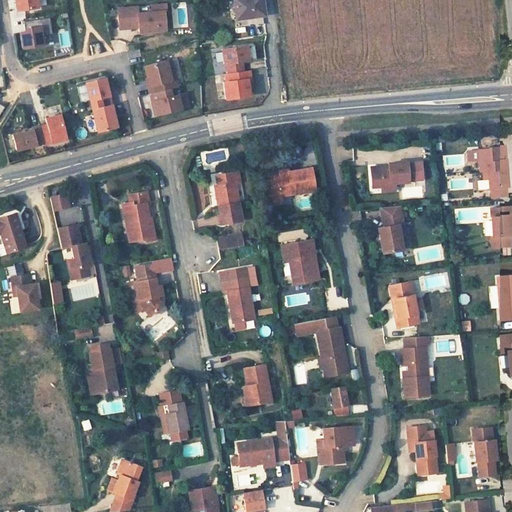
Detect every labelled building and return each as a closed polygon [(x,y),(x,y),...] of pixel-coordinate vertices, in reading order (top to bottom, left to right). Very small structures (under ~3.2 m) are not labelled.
[(14,0),(16,9),(37,6),(36,0),(14,0)] [(261,0),(233,0),(236,19),(264,15),(261,0)] [(136,6),(116,8),(119,29),(133,27),(133,24),(138,24),(138,32),(157,30),(156,22),(164,21),(163,10),(165,10),(165,3),(150,5),(151,11),(137,13),(136,6)] [(176,18),(183,17),(184,26),(188,26),(186,7),(176,8),(176,18)] [(49,16),(26,20),(27,27),(25,30),(20,31),(22,47),(42,44),(41,34),(52,32),(49,16)] [(156,22),(157,30),(165,29),(164,21),(156,22)] [(69,31),(60,32),(61,46),(70,46),(69,31)] [(116,50),(126,50),(126,41),(116,41),(116,50)] [(243,59),(257,57),(254,42),(222,47),(225,62),(228,61),(229,71),(244,69),(243,59)] [(169,58),(143,65),(147,77),(148,77),(150,84),(149,85),(151,93),(169,88),(172,87),(168,73),(173,71),(169,58)] [(249,85),(248,77),(252,77),(251,68),(244,69),(229,71),(226,72),(227,80),(224,80),(227,97),(251,93),(249,85)] [(168,73),(172,87),(177,86),(173,71),(168,73)] [(105,77),(86,82),(93,108),(112,104),(110,94),(108,94),(106,88),(108,88),(105,77)] [(169,88),(151,93),(153,101),(155,100),(159,113),(181,107),(178,94),(171,95),(169,88)] [(112,104),(93,108),(98,130),(118,125),(116,118),(114,118),(113,115),(115,114),(112,104)] [(60,114),(45,118),(47,124),(40,126),(44,143),(44,144),(66,138),(60,114)] [(40,126),(32,128),(32,129),(12,135),(17,150),(44,143),(40,126)] [(488,151),(476,152),(478,174),(482,173),(487,173),(487,182),(488,192),(490,191),(506,190),(507,190),(504,149),(488,150),(488,151)] [(382,169),(370,169),(371,190),(381,189),(390,188),(390,186),(394,186),(407,185),(406,165),(388,166),(388,168),(388,171),(383,172),(382,169)] [(280,174),(266,177),(269,195),(280,193),(281,196),(315,190),(311,167),(288,172),(288,173),(280,174)] [(218,184),(222,205),(218,206),(221,223),(241,220),(234,181),(232,171),(213,174),(215,185),(218,184)] [(390,188),(381,189),(381,194),(394,193),(394,186),(390,186),(390,188)] [(506,190),(490,191),(491,201),(506,200),(506,190)] [(280,193),(269,195),(270,201),(282,200),(281,196),(280,193)] [(68,195),(60,197),(63,211),(71,209),(68,195)] [(151,222),(148,207),(151,206),(149,195),(130,198),(132,206),(124,207),(129,235),(135,234),(137,243),(144,242),(147,244),(156,243),(153,227),(150,227),(150,222),(151,222)] [(60,197),(52,199),(55,212),(63,211),(60,197)] [(399,208),(379,210),(381,219),(400,216),(399,208)] [(511,214),(511,209),(490,211),(492,240),(490,240),(491,251),(510,249),(509,239),(511,239),(510,227),(509,219),(511,218),(511,214)] [(18,215),(0,220),(0,236),(3,236),(9,255),(28,249),(18,215)] [(400,216),(381,219),(383,229),(377,230),(382,256),(402,252),(399,236),(397,227),(402,226),(400,216)] [(70,250),(72,261),(68,262),(70,271),(72,271),(75,280),(90,277),(88,267),(86,259),(90,259),(86,243),(82,244),(78,226),(59,230),(64,251),(70,250)] [(242,235),(216,240),(218,249),(244,245),(242,235)] [(311,239),(282,244),(285,260),(291,259),(296,282),(318,278),(311,239)] [(68,276),(69,281),(75,280),(72,271),(70,271),(68,262),(65,263),(68,276)] [(131,274),(129,264),(123,266),(125,275),(131,274)] [(221,271),(222,281),(224,292),(227,291),(233,321),(254,318),(249,287),(248,287),(246,277),(245,267),(221,271)] [(136,282),(128,283),(131,302),(134,302),(143,301),(143,306),(146,311),(149,317),(166,309),(161,298),(165,297),(163,287),(159,287),(157,272),(138,275),(139,281),(136,282)] [(33,285),(32,276),(13,279),(14,288),(19,287),(20,295),(22,311),(39,309),(37,285),(33,285)] [(511,277),(496,279),(500,323),(511,321),(511,277)] [(52,281),(54,303),(63,302),(62,280),(52,281)] [(410,284),(388,288),(396,330),(418,326),(415,312),(413,302),(410,284)] [(143,301),(134,302),(135,310),(137,315),(146,311),(143,306),(143,301)] [(335,316),(325,318),(326,328),(337,326),(335,316)] [(317,329),(319,342),(325,341),(323,328),(326,328),(325,318),(294,323),(296,334),(317,329)] [(471,330),(471,320),(461,320),(462,330),(471,330)] [(348,372),(339,326),(337,326),(326,328),(323,328),(325,341),(319,342),(322,358),(324,357),(325,365),(324,369),(325,377),(348,372)] [(87,327),(72,329),(74,337),(89,334),(87,327)] [(511,336),(499,338),(500,355),(507,354),(509,380),(511,379),(511,336)] [(418,339),(405,340),(405,350),(427,349),(426,346),(419,347),(418,339)] [(115,362),(111,342),(90,347),(93,365),(95,364),(97,374),(99,374),(101,385),(119,381),(117,370),(114,371),(113,362),(115,362)] [(427,349),(405,350),(406,358),(403,359),(404,367),(409,367),(409,373),(407,373),(407,380),(405,380),(406,399),(431,397),(429,378),(427,378),(426,370),(428,369),(427,349)] [(263,364),(244,368),(247,386),(251,385),(254,403),(270,400),(263,364)] [(247,386),(243,386),(247,405),(254,403),(251,385),(247,386)] [(345,404),(342,386),(330,388),(333,407),(345,404)] [(165,414),(168,430),(171,429),(186,426),(187,426),(183,402),(159,406),(160,415),(165,414)] [(345,404),(333,407),(334,416),(347,415),(345,404)] [(301,408),(292,409),(294,418),(303,416),(301,408)] [(84,431),(92,428),(89,418),(81,421),(84,431)] [(284,421),(275,422),(276,437),(286,436),(285,427),(284,421)] [(186,426),(171,429),(173,438),(187,435),(186,426)] [(340,426),(322,428),(324,440),(326,463),(344,462),(340,426)] [(423,427),(405,429),(407,445),(413,445),(414,452),(415,463),(420,463),(422,476),(436,474),(431,433),(424,434),(423,427)] [(490,429),(471,431),(475,463),(477,463),(479,478),(495,476),(493,461),(495,461),(494,446),(493,441),(491,441),(490,429)] [(289,458),(286,436),(276,437),(237,442),(240,465),(263,462),(263,459),(273,457),(273,460),(289,458)] [(451,443),(443,443),(445,453),(452,453),(451,443)] [(263,462),(264,467),(274,465),(273,460),(273,457),(263,459),(263,462)] [(153,459),(153,466),(164,465),(163,458),(153,459)] [(141,466),(122,459),(116,473),(120,474),(118,480),(112,477),(107,489),(131,499),(138,481),(135,480),(141,466)] [(303,463),(290,465),(292,481),(296,480),(305,479),(303,463)] [(157,483),(174,479),(171,469),(155,472),(157,483)] [(214,511),(210,484),(187,488),(190,507),(191,507),(194,506),(195,511),(214,511)] [(442,484),(442,498),(451,498),(451,484),(442,484)] [(261,492),(242,496),(245,511),(254,511),(263,510),(261,492)] [(433,500),(434,508),(442,507),(441,499),(433,500)] [(487,511),(487,501),(464,503),(465,511),(487,511)]
